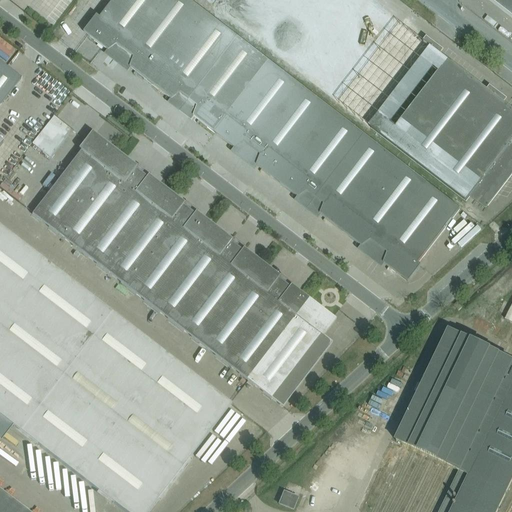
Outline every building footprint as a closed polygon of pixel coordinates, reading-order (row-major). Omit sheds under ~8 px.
[(125,53),(165,0),(114,0),(87,36),(108,52),(114,44),(125,53)] [(150,84),(205,13),(187,0),(165,0),(125,53),(136,61),(130,69),(134,72),(150,84)] [(511,18),(511,0),(487,0),(504,12),(511,18)] [(188,101),(237,38),(205,13),(150,84),(170,100),(176,92),(188,101)] [(214,133),(268,62),(237,38),(188,101),(200,110),(194,118),(197,121),(214,133)] [(438,57),(430,51),(371,128),(402,153),(463,74),(439,55),(438,57)] [(252,150),(301,87),(268,62),(214,133),(230,146),(234,149),(240,141),(252,150)] [(0,63),(0,106),(21,79),(0,63)] [(487,92),(463,74),(402,153),(434,177),(493,100),(485,94),(487,92)] [(278,183),(332,112),(301,87),(252,150),(264,159),(258,167),(261,170),(278,183)] [(501,106),(493,100),(434,177),(465,201),(469,197),(494,165),(511,141),(511,111),(503,104),(501,106)] [(316,200),(364,136),(332,112),(278,183),(298,198),(304,191),(316,200)] [(56,234),(118,154),(118,153),(91,133),(78,150),(80,152),(31,216),(56,234)] [(341,231),(396,160),(364,136),(316,200),(327,209),(322,216),(341,231)] [(511,141),(494,165),(510,177),(511,173),(511,141)] [(80,252),(140,174),(135,169),(136,168),(118,154),(56,234),(80,252)] [(379,248),(427,185),(396,160),(341,231),(361,246),(367,239),(379,248)] [(485,209),(510,177),(494,165),(469,197),(485,209)] [(104,270),(165,190),(147,177),(146,178),(140,174),(80,252),(104,270)] [(459,209),(427,185),(379,248),(390,256),(384,264),(405,280),(408,283),(421,266),(418,263),(459,209)] [(128,289),(188,210),(182,206),(183,204),(165,190),(104,270),(128,289)] [(152,307),(213,227),(195,213),(194,215),(188,210),(128,289),(152,307)] [(175,325),(236,247),(230,242),(231,241),(213,227),(152,307),(175,325)] [(0,335),(52,268),(0,228),(0,335)] [(199,343),(261,263),(242,249),(241,251),(236,247),(175,325),(199,343)] [(223,362),(283,283),(278,279),(279,277),(261,263),(199,343),(223,362)] [(0,415),(20,431),(111,313),(52,268),(0,335),(0,415)] [(247,380),(308,300),(290,286),(289,287),(283,283),(223,362),(247,380)] [(311,352),(335,320),(309,299),(308,300),(247,380),(246,381),(271,400),(308,351),(311,352)] [(453,306),(458,312),(462,308),(457,303),(453,306)] [(79,477),(170,359),(111,313),(20,431),(79,477)] [(422,384),(394,442),(402,446),(404,447),(413,452),(422,456),(431,460),(440,465),(449,469),(453,471),(457,473),(438,511),(497,511),(511,482),(511,361),(506,359),(503,357),(494,353),(493,352),(448,330),(425,378),(422,384)] [(124,511),(146,511),(229,404),(170,359),(79,477),(124,511)] [(0,511),(27,511),(1,491),(0,492),(0,511)] [(292,510),(297,498),(283,493),(278,505),(292,510)]
